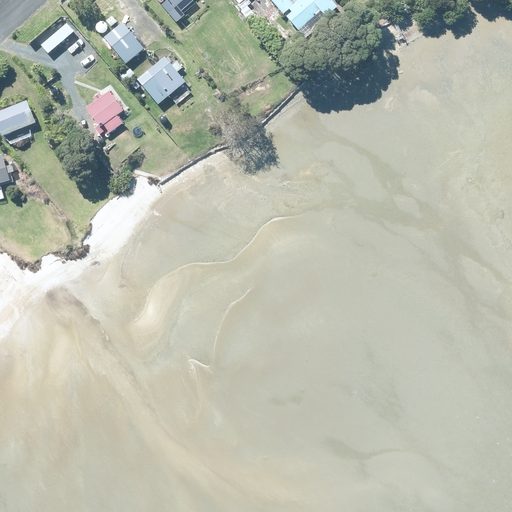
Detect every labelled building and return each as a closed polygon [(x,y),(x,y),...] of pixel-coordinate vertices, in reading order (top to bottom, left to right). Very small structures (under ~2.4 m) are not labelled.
[(163,0),(165,2),(161,6),(176,23),(183,17),(176,8),(184,0),(163,0)] [(287,0),(267,0),(297,32),(318,12),(324,19),(337,6),(331,0),(295,0),(291,4),(287,0)] [(120,21),(101,37),(125,65),(144,50),(120,21)] [(164,58),(136,80),(157,107),(186,84),(164,58)] [(0,112),(0,129),(3,136),(36,123),(27,102),(0,112)] [(0,156),(0,181),(9,178),(2,155),(0,156)]
